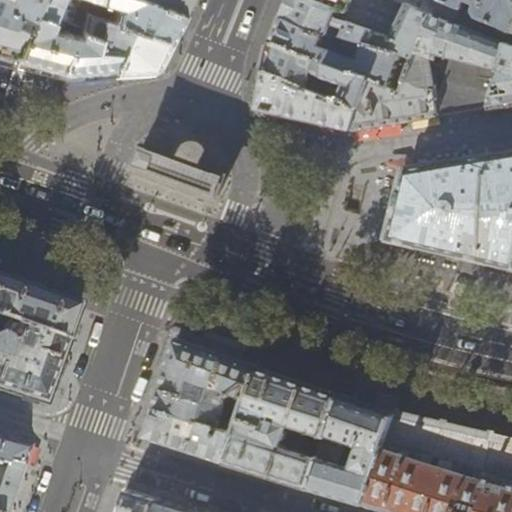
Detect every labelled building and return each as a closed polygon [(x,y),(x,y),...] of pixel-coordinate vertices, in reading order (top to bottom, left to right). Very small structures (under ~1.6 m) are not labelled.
[(0,0),(0,57),(12,61),(33,10),(37,0),(0,0)] [(185,11),(152,0),(37,0),(33,10),(65,21),(75,25),(81,27),(86,9),(171,39),(184,15),(185,11)] [(152,0),(185,11),(191,0),(152,0)] [(434,16),(397,0),(288,0),(283,15),(328,32),(368,44),(415,58),(417,59),(434,16)] [(397,0),(434,16),(436,17),(444,0),(397,0)] [(444,0),(436,17),(434,16),(417,59),(430,59),(432,67),(440,66),(443,90),(436,90),(439,116),(443,116),(490,108),(502,66),(509,43),(491,37),(497,24),(444,0)] [(511,0),(444,0),(497,24),(491,37),(509,43),(511,43),(511,0)] [(86,9),(81,27),(99,34),(95,48),(119,49),(122,52),(112,70),(118,70),(156,68),(157,66),(171,39),(86,9)] [(65,21),(33,10),(12,61),(13,61),(44,69),(57,73),(67,75),(112,70),(122,52),(119,49),(95,48),(99,34),(81,27),(75,25),(73,34),(61,31),(65,21)] [(326,38),(328,32),(283,15),(278,27),(272,41),(372,81),(403,93),(415,58),(368,44),(362,62),(340,53),(343,47),(341,44),(326,38)] [(268,60),(266,71),(360,110),(372,81),(272,41),(268,60)] [(511,43),(509,43),(502,66),(490,108),(496,107),(511,104),(511,43)] [(430,59),(417,59),(415,58),(403,93),(372,81),(360,110),(352,130),(353,130),(407,122),(439,116),(436,90),(432,67),(430,59)] [(13,61),(12,61),(7,82),(42,91),(55,78),(57,73),(44,69),(13,61)] [(352,130),(360,110),(266,71),(262,89),(258,107),(305,119),(309,120),(352,130)] [(134,166),(219,197),(226,176),(142,144),(134,166)] [(475,258),(511,266),(511,152),(480,158),(406,169),(389,238),(475,258)] [(26,284),(0,275),(0,315),(5,318),(66,340),(79,303),(26,284)] [(0,390),(43,405),(57,365),(66,340),(5,318),(0,332),(0,390)] [(184,335),(183,339),(253,364),(255,357),(251,355),(246,354),(249,344),(198,326),(184,335)] [(173,354),(155,406),(236,433),(238,428),(235,427),(234,421),(222,417),(227,403),(245,409),(260,366),(256,365),(253,364),(183,339),(179,338),(173,354)] [(310,486),(341,395),(306,383),(302,381),(260,366),(245,409),(238,428),(236,433),(228,461),(268,473),(310,486)] [(310,371),(306,383),(341,395),(345,383),(310,371)] [(336,495),(364,504),(396,414),(369,405),(341,395),(310,486),(336,495)] [(182,446),(228,461),(236,433),(155,406),(151,419),(146,435),(182,446)] [(511,511),(511,441),(396,414),(364,504),(389,511),(511,511)] [(0,480),(2,474),(8,459),(23,465),(29,446),(0,436),(0,480)] [(6,511),(13,491),(23,465),(8,459),(0,480),(0,511),(6,511)] [(119,510),(118,511),(151,511),(157,500),(140,495),(126,491),(119,510)] [(194,511),(157,500),(151,511),(194,511)]
